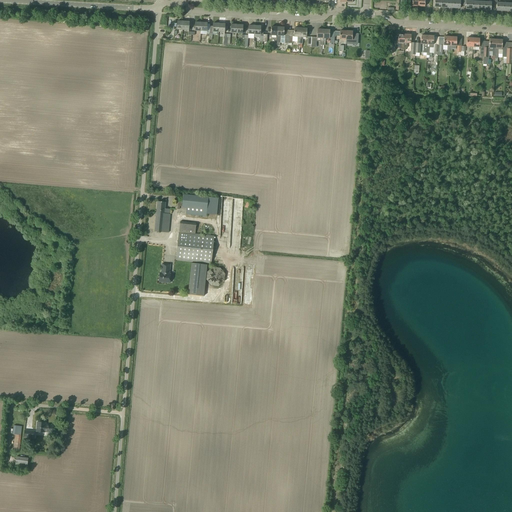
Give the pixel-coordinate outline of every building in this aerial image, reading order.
[(263,35),(260,35),(261,31),(261,26),(255,26),(254,34),(254,37),(260,38),(260,39),(260,41),(263,41),(263,35)] [(288,43),(289,36),(284,36),(284,32),(284,27),(278,27),(277,36),(277,38),(277,43),(285,43),(285,45),(287,45),(288,43)] [(300,44),(301,28),(294,28),(294,33),(294,36),(289,36),(288,43),(292,43),(292,40),(297,40),(297,44),(300,44)] [(398,34),(398,41),(394,41),(394,47),(394,46),(402,46),(401,50),(404,50),(405,34),(398,34)] [(489,48),(484,47),(483,57),(483,59),(483,64),(487,65),(488,57),(489,52),(492,52),(492,56),(495,56),(496,40),(489,39),(489,48)] [(206,214),(217,215),(218,198),(183,194),(182,207),(186,208),(186,214),(206,216),(206,214)] [(245,200),(244,209),(251,209),(252,201),(245,200)] [(165,202),(157,201),(154,231),(168,232),(171,209),(165,208),(165,202)] [(180,221),(175,260),(211,265),(214,236),(195,233),(196,223),(180,221)] [(229,230),(230,251),(238,251),(237,230),(229,230)] [(245,256),(245,262),(251,263),(251,266),(256,266),(257,256),(245,256)] [(170,264),(162,264),(161,273),(159,273),(159,282),(170,283),(171,274),(169,274),(170,264)] [(231,304),(242,304),(244,267),(233,266),(232,297),(229,297),(229,301),(231,301),(231,304)] [(225,274),(220,268),(213,267),(207,272),(206,279),(211,285),(218,286),(224,281),(225,274)] [(45,432),(48,432),(53,432),(54,425),(45,425),(45,422),(37,422),(37,427),(37,431),(45,432)] [(21,436),(20,436),(22,426),(14,425),(13,432),(15,432),(13,449),(19,450),(21,436)] [(24,430),(24,436),(24,437),(24,438),(34,439),(34,437),(35,431),(24,430)] [(27,468),(28,458),(16,457),(15,466),(27,468)]
